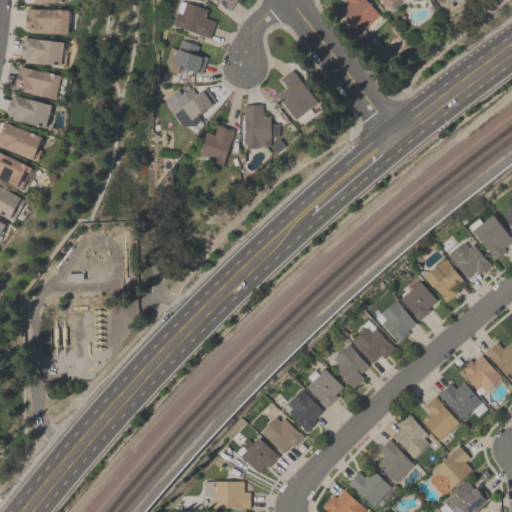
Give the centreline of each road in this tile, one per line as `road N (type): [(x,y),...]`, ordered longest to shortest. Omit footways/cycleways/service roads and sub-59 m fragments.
road 1 (primary): [(511,33),(295,206),(120,380),(8,511)]
road 2 (primary): [(38,511),(216,313),(292,241)]
road 3 (residential): [(289,511),(318,465),(511,286)]
road 4 (tertiary): [(289,0),(403,144)]
road 5 (primary): [(292,241),(403,144)]
road 6 (primary): [(403,144),(511,60)]
